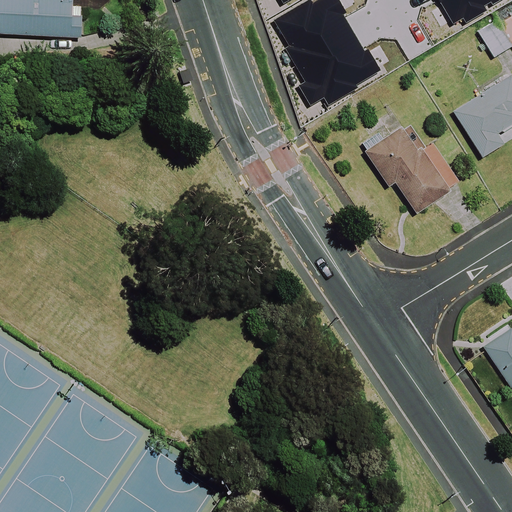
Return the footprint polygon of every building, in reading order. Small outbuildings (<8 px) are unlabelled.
[(0,0),(0,35),(82,38),(83,0),(0,0)] [(390,13),(382,0),(331,0),(315,10),(347,66),(381,46),(369,25),(390,13)] [(511,43),(511,16),(500,24),(511,43)] [(511,79),(511,78),(453,112),(481,158),(502,146),(496,136),(511,126),(511,79)] [(457,182),(431,143),(414,152),(399,130),(365,153),(389,187),(394,184),(415,215),(448,193),(446,189),(457,182)] [(511,333),(510,330),(484,348),(511,389),(511,388),(511,333)]
